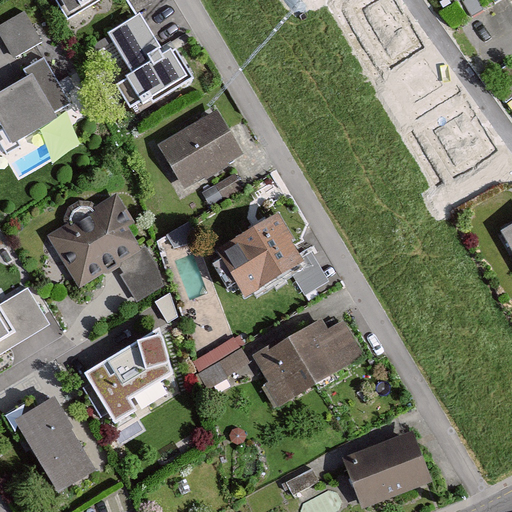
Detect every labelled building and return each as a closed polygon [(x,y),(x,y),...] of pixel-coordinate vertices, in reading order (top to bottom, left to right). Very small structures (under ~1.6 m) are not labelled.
[(49,0),(64,24),(104,0),(123,0),(133,16),(159,0),(49,0)] [(0,29),(0,39),(15,62),(43,44),(24,15),(0,29)] [(155,59),(131,22),(104,39),(129,78),(110,90),(126,115),(144,104),(147,108),(187,84),(167,52),(155,59)] [(511,58),(493,70),(507,94),(511,91),(511,58)] [(21,74),(24,80),(0,93),(0,153),(3,159),(17,151),(14,146),(52,124),(50,119),(69,109),(43,62),(21,74)] [(237,162),(210,117),(154,150),(181,195),(237,162)] [(62,217),(59,232),(44,241),(76,294),(143,253),(111,200),(93,211),(82,206),(70,209),(62,217)] [(168,226),(174,242),(191,236),(185,220),(168,226)] [(208,257),(237,305),(297,268),(268,221),(208,257)] [(511,225),(493,237),(511,269),(511,225)] [(0,345),(61,307),(38,272),(0,296),(0,345)] [(322,335),(315,323),(252,360),(280,408),(364,359),(343,323),(322,335)] [(124,406),(169,383),(158,339),(80,379),(107,432),(131,419),(124,406)] [(191,368),(205,393),(246,370),(232,345),(191,368)] [(9,429),(52,500),(90,477),(47,406),(9,429)] [(338,467),(356,511),(367,511),(427,488),(407,439),(338,467)] [(294,489),(320,477),(314,464),(288,476),(294,489)]
